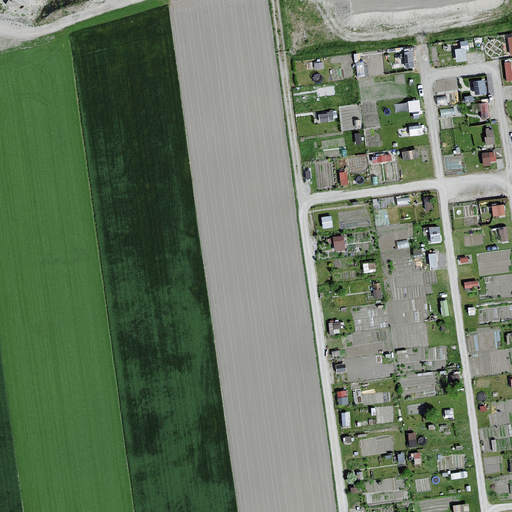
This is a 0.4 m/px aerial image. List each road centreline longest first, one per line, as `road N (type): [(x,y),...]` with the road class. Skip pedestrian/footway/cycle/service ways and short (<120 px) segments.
road 1 (track): [(510,175),(493,68),(426,76),(488,511)]
road 2 (track): [(305,200),(510,175),(511,183)]
